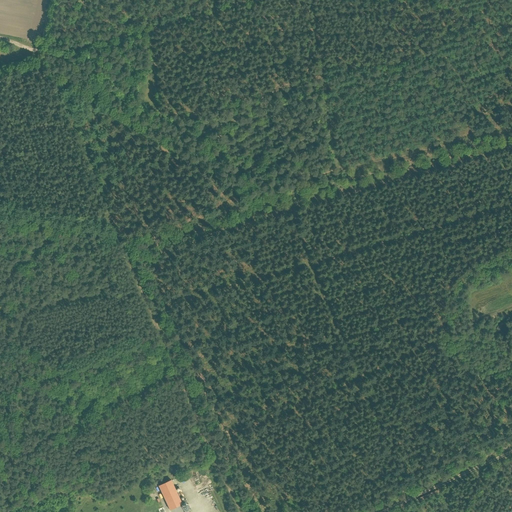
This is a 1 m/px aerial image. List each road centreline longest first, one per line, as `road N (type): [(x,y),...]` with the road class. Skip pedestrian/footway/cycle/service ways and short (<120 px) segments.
road 1 (track): [(0,39),(52,50),(252,0)]
road 2 (track): [(511,450),(377,511)]
